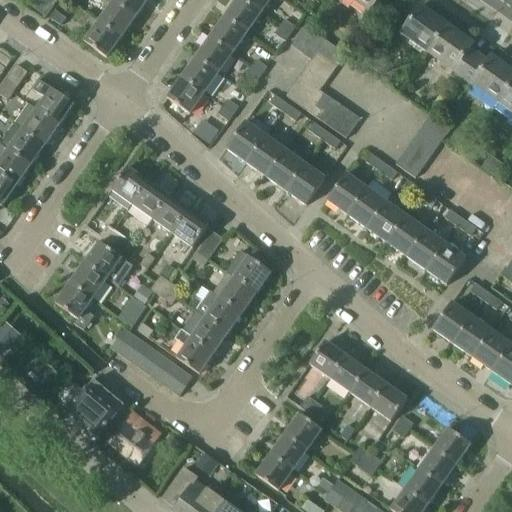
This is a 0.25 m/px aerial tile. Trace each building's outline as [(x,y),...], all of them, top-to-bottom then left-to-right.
[(135,19),(148,0),(114,0),(112,3),(135,19)] [(246,35),(261,14),(240,0),(237,0),(224,19),(246,35)] [(240,0),(261,14),(270,0),(240,0)] [(351,0),(369,13),(378,0),(351,0)] [(120,40),(135,19),(112,3),(98,24),(120,40)] [(429,55),(448,28),(420,9),(401,36),(429,55)] [(60,27),(66,20),(54,12),(49,19),(60,27)] [(232,55),(246,35),(224,19),(209,39),(232,55)] [(279,27),(291,35),(295,29),(284,21),(279,27)] [(106,60),(120,40),(98,24),(84,44),(106,60)] [(285,43),(291,35),(279,27),(274,35),(285,43)] [(300,55),(315,35),(304,27),(290,47),(300,55)] [(460,84),(479,56),(470,50),(473,46),(448,28),(429,55),(453,72),(450,77),(460,84)] [(325,42),(315,35),(300,55),(311,62),(317,54),(325,42)] [(217,75),(232,55),(209,39),(195,59),(217,75)] [(337,67),(345,56),(325,42),(317,54),(337,67)] [(330,78),(337,67),(317,54),(311,62),(309,65),(330,78)] [(499,106),(511,86),(511,74),(491,59),(488,63),(479,56),(460,84),(469,91),(472,87),(499,106)] [(203,96),(217,75),(195,59),(180,80),(203,96)] [(251,68),(262,76),(267,69),(256,61),(251,68)] [(322,89),(330,78),(309,65),(301,76),(322,89)] [(2,87),(13,95),(27,74),(16,66),(2,87)] [(257,83),(262,76),(251,68),(245,75),(257,83)] [(320,92),(322,89),(301,76),(293,87),(313,101),(319,92),(320,92)] [(188,116),(203,96),(180,80),(166,100),(188,116)] [(28,106),(59,127),(73,106),(39,82),(32,91),(44,100),(36,111),(28,105),(28,106)] [(511,86),(499,106),(511,114),(511,86)] [(0,96),(8,102),(13,95),(2,87),(0,89),(0,96)] [(305,112),(313,101),(293,87),(285,98),(305,112)] [(330,100),(320,92),(319,92),(313,101),(305,112),(316,120),(330,100)] [(282,114),(288,106),(274,97),(269,104),(282,114)] [(326,127),(340,107),(330,100),(316,120),(326,127)] [(233,117),(239,109),(227,101),(221,109),(233,117)] [(45,147),(59,127),(28,106),(14,126),(45,147)] [(288,106),(282,114),(295,123),(301,115),(288,106)] [(336,134),(350,114),(340,107),(326,127),(336,134)] [(228,123),(233,117),(221,109),(217,115),(228,123)] [(336,134),(346,141),(360,121),(350,114),(336,134)] [(443,140),(450,130),(430,116),(423,126),(443,140)] [(246,165),(265,138),(245,124),(226,150),(246,165)] [(322,142),(328,134),(314,124),(308,132),(322,142)] [(14,126),(0,145),(30,167),(45,147),(14,126)] [(436,150),(443,140),(423,126),(416,136),(436,150)] [(328,134),(322,142),(335,151),(340,143),(328,134)] [(436,150),(416,136),(409,146),(429,160),(436,150)] [(266,179),(285,152),(265,138),(246,165),(266,179)] [(0,176),(16,187),(30,167),(0,145),(0,176)] [(409,146),(402,156),(422,170),(429,160),(409,146)] [(286,193),(305,166),(285,152),(266,179),(286,193)] [(378,172),(383,165),(370,155),(365,163),(378,172)] [(395,166),(399,169),(415,180),(422,170),(402,156),(395,166)] [(383,165),(378,172),(391,182),(397,174),(383,165)] [(305,207),(324,180),(305,166),(286,193),(305,207)] [(132,207),(147,185),(127,170),(112,192),(132,207)] [(346,217),(366,190),(346,175),(326,203),(346,217)] [(0,207),(1,208),(16,187),(0,176),(0,207)] [(418,201),(423,193),(410,183),(404,191),(418,201)] [(152,221),(167,199),(147,185),(132,207),(152,221)] [(366,231),(386,204),(366,190),(346,217),(366,231)] [(423,193),(418,201),(431,210),(437,202),(423,193)] [(172,235),(187,213),(167,199),(152,221),(172,235)] [(386,245),(406,218),(386,204),(366,231),(386,245)] [(458,229),(463,221),(449,211),(444,219),(458,229)] [(193,249),(208,228),(187,213),(172,235),(193,249)] [(406,259),(425,232),(406,218),(386,245),(406,259)] [(463,221),(458,229),(470,238),(476,230),(463,221)] [(107,243),(114,232),(107,226),(99,238),(107,243)] [(114,232),(107,243),(114,248),(121,237),(114,232)] [(426,273),(445,246),(425,232),(406,259),(426,273)] [(197,253),(208,261),(223,241),(212,233),(197,253)] [(121,261),(122,260),(99,244),(84,265),(107,281),(118,288),(124,279),(113,271),(120,261),(121,261)] [(446,287),(465,260),(445,246),(426,273),(446,287)] [(203,269),(208,261),(197,253),(192,261),(203,269)] [(147,271),(155,260),(147,255),(139,266),(147,271)] [(233,279),(256,295),(271,274),(248,258),(233,279)] [(92,301),(107,281),(84,265),(70,285),(92,301)] [(167,266),(160,276),(169,282),(176,272),(167,266)] [(511,281),(511,273),(506,269),(505,268),(500,276),(511,284),(511,281)] [(256,295),(233,279),(226,274),(213,294),(242,315),(256,295)] [(171,285),(169,283),(160,277),(155,284),(166,292),(171,285)] [(161,299),(166,292),(155,284),(150,291),(161,299)] [(85,312),(92,301),(70,285),(55,306),(76,321),(73,325),(83,333),(93,318),(85,312)] [(166,292),(177,299),(182,292),(171,285),(166,292)] [(482,302),(488,294),(475,285),(470,293),(482,302)] [(145,307),(154,295),(146,290),(138,302),(145,307)] [(171,307),(177,299),(166,292),(161,299),(171,307)] [(242,315),(213,294),(212,294),(209,292),(195,312),(205,319),(228,335),(242,315)] [(496,311),(502,304),(488,294),(482,302),(496,311)] [(2,299),(0,302),(0,317),(10,306),(2,299)] [(133,300),(120,318),(133,327),(146,309),(133,300)] [(452,345),(471,318),(451,304),(432,331),(452,345)] [(181,332),(213,355),(228,335),(205,319),(195,312),(181,332)] [(472,359),(491,333),(471,318),(452,345),(472,359)] [(137,332),(142,336),(148,340),(153,333),(142,325),(137,332)] [(126,347),(133,337),(123,330),(117,340),(126,347)] [(199,376),(213,355),(181,332),(175,341),(185,348),(176,360),(199,376)] [(492,373),(511,347),(491,333),(472,359),(492,373)] [(126,347),(119,357),(129,364),(143,344),(133,337),(126,347)] [(126,347),(117,340),(110,350),(119,357),(126,347)] [(330,381),(345,358),(325,344),(326,343),(308,367),(309,367),(310,366),(330,381)] [(129,364),(139,371),(153,351),(143,344),(129,364)] [(511,347),(492,373),(511,387),(511,347)] [(153,351),(139,371),(149,378),(163,358),(153,351)] [(149,378),(158,385),(173,365),(163,358),(149,378)] [(350,395),(366,372),(345,358),(330,381),(350,395)] [(173,365),(158,385),(168,391),(182,372),(173,365)] [(168,391),(179,399),(193,379),(182,372),(168,391)] [(370,409),(386,387),(366,372),(350,395),(370,409)] [(93,381),(82,395),(65,415),(96,440),(124,407),(93,381)] [(65,415),(82,395),(72,386),(55,406),(65,415)] [(386,387),(370,409),(390,423),(389,424),(390,425),(407,400),(406,400),(406,401),(386,387)] [(306,414),(314,403),(307,398),(299,409),(306,414)] [(306,414),(313,419),(321,408),(314,403),(306,414)] [(160,436),(131,413),(123,424),(106,444),(136,467),(153,446),(152,446),(160,436)] [(284,436),(307,452),(321,432),(299,416),(284,436)] [(402,418),(397,425),(408,433),(413,426),(402,418)] [(403,440),(408,433),(397,425),(392,432),(403,440)] [(347,443),(354,431),(347,426),(339,437),(347,443)] [(448,430),(433,451),(455,467),(470,446),(471,447),(470,446),(448,430)] [(292,473),(307,452),(284,436),(270,457),(292,473)] [(368,465),(373,458),(359,448),(349,462),(363,472),(368,465)] [(441,487),(455,467),(433,451),(419,471),(441,487)] [(206,481),(218,465),(205,456),(192,472),(206,481)] [(278,493),(292,473),(270,457),(255,477),(278,493)] [(368,465),(376,471),(381,463),(373,458),(368,465)] [(371,478),(376,471),(368,465),(363,472),(371,478)] [(218,511),(224,504),(195,483),(197,480),(183,470),(162,500),(174,510),(172,511),(218,511)] [(427,507),(441,487),(419,471),(405,491),(427,507)] [(323,480),(318,487),(328,494),(333,487),(323,480)] [(330,491),(340,498),(347,488),(337,481),(330,491)] [(251,488),(242,482),(237,489),(246,495),(251,488)] [(340,498),(333,508),(338,511),(345,511),(357,495),(347,488),(340,498)] [(340,498),(330,491),(324,501),(333,508),(340,498)] [(423,511),(427,507),(405,491),(390,511),(389,510),(389,511),(390,511),(423,511)] [(357,495),(345,511),(359,511),(367,502),(357,495)] [(359,511),(374,511),(376,509),(367,502),(359,511)]
